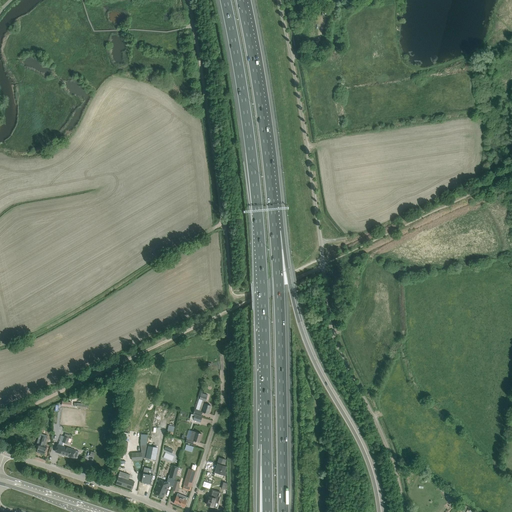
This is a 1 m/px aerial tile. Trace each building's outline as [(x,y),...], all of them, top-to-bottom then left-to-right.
[(195,408),(194,413),(201,415),(202,412),(208,414),(211,406),(205,404),(207,397),(206,397),(206,395),(201,393),(201,395),(199,395),(198,398),(202,400),(199,409),(195,408)] [(202,434),(194,432),(192,431),(189,439),(187,438),(186,442),(191,444),(192,440),(199,442),(202,434)] [(43,445),(45,437),(42,436),(39,436),(38,438),(41,439),(37,452),(44,454),(47,446),(43,445)] [(73,458),(73,457),(76,458),(77,458),(79,452),(79,451),(58,444),(55,451),(73,458)] [(148,446),(146,458),(155,459),(158,448),(148,446)] [(132,460),(142,460),(142,452),(132,453),(132,460)] [(215,472),(214,475),(222,478),(223,475),(225,475),(226,472),(225,472),(226,466),(224,465),(226,460),(219,458),(215,472)] [(175,479),(178,467),(172,465),(169,477),(175,479)] [(142,477),(141,482),(150,484),(151,479),(152,474),(148,473),(149,468),(144,467),(143,472),(142,477)] [(189,468),(184,485),(191,487),(196,471),(189,468)] [(132,490),(135,482),(118,476),(116,484),(132,490)] [(160,479),(156,489),(154,493),(163,497),(165,493),(166,493),(170,483),(160,479)] [(209,497),(207,505),(213,507),(215,501),(219,502),(221,496),(219,496),(220,492),(212,490),(211,494),(210,497),(209,497)] [(449,493),(446,497),(453,502),(456,498),(449,493)] [(176,496),(173,503),(179,505),(181,498),(176,496)] [(181,498),(179,505),(184,507),(187,501),(188,498),(184,496),(183,499),(181,498)]
